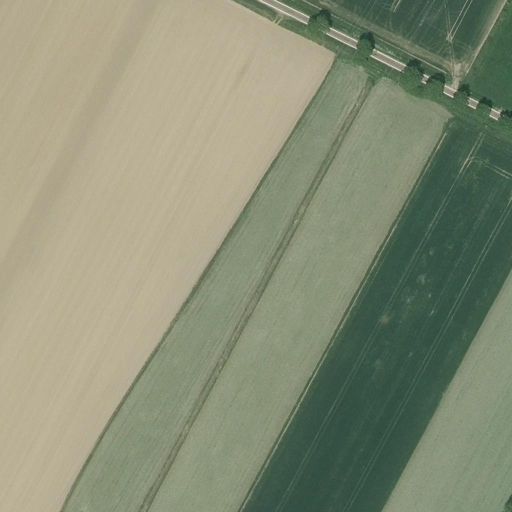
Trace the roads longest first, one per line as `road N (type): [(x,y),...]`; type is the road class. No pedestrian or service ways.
road 1 (motorway): [(466,88),(204,511)]
road 2 (motorway): [(359,313),(511,68)]
road 3 (unclassified): [(511,124),(264,0)]
road 4 (motorway): [(359,313),(386,290),(511,119)]
road 5 (motorway): [(234,511),(359,313)]
